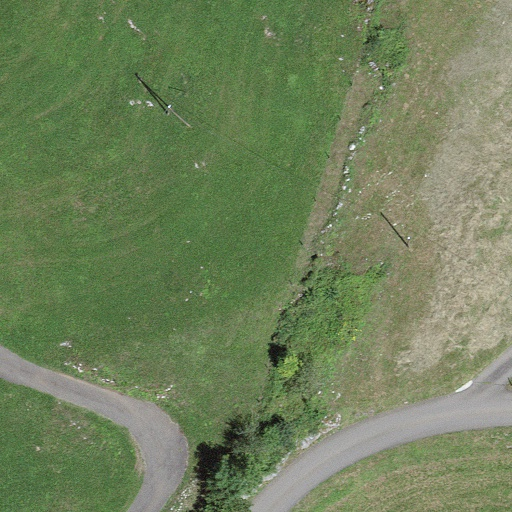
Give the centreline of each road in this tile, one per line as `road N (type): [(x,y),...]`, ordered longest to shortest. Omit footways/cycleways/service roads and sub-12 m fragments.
road 1 (unclassified): [(265,511),(320,457),(398,424),(511,408)]
road 2 (track): [(0,363),(148,430),(163,472),(140,511)]
